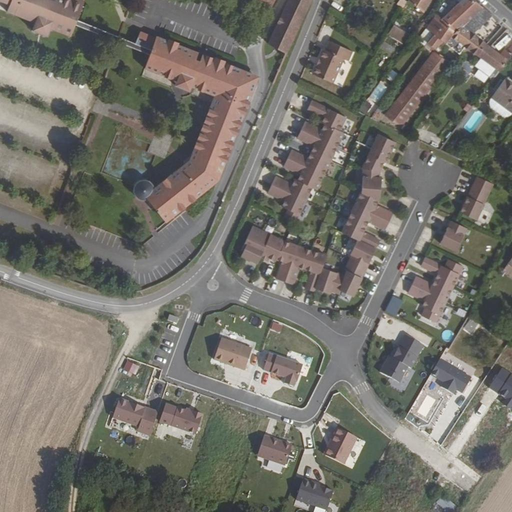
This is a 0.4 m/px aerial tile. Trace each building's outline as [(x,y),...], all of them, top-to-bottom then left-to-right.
[(0,0),(0,3),(8,7),(6,14),(34,25),(31,32),(46,37),(49,30),(69,38),(81,6),(66,0),(0,0)] [(251,0),(271,9),(275,0),(251,0)] [(286,0),(260,63),(280,71),(308,2),(308,0),(286,0)] [(453,35),(475,10),(462,0),(460,0),(438,25),(439,26),(447,32),(453,35)] [(475,10),(453,35),(447,32),(443,37),(435,31),(430,38),(455,57),(459,51),(472,59),(481,48),(466,37),(483,18),(475,10)] [(403,44),(409,34),(394,24),(387,34),(403,44)] [(435,31),(443,37),(447,32),(439,26),(435,31)] [(153,33),(140,27),(135,39),(148,45),(153,33)] [(506,39),(501,34),(492,44),(496,49),(506,39)] [(234,70),(156,38),(144,69),(175,83),(172,88),(188,94),(190,89),(213,97),(188,163),(153,189),(150,185),(146,183),(141,182),(136,185),(132,189),(132,193),(135,198),(139,200),(144,201),(164,224),(186,207),(217,183),(257,79),(234,70)] [(384,42),(381,50),(392,53),(394,46),(384,42)] [(352,52),(330,43),(326,53),(324,52),(313,77),(334,85),(343,60),(348,62),(352,52)] [(496,58),(481,48),(472,59),(492,73),(489,78),(492,80),(511,53),(511,44),(502,55),(500,53),(496,58)] [(381,122),(394,131),(439,70),(426,61),(381,122)] [(386,77),(392,82),(398,74),(392,69),(386,77)] [(486,101),(507,119),(511,112),(511,92),(501,83),(486,101)] [(369,113),(372,103),(363,101),(361,111),(369,113)] [(491,106),(486,101),(484,104),(483,106),(486,112),(496,121),(502,122),(506,120),(507,119),(502,114),(491,106)] [(312,191),(340,134),(336,132),(343,119),(309,102),(305,110),(321,118),(319,124),(321,125),(318,131),(302,123),(294,139),(311,147),(305,159),(288,151),(280,167),(297,175),(294,181),(291,180),(288,185),(272,177),(264,193),(281,201),(278,207),(284,210),(281,218),(291,223),(308,188),(312,191)] [(439,145),(442,137),(424,130),(421,138),(439,145)] [(392,145),(375,136),(368,151),(385,159),(392,145)] [(382,165),(385,159),(368,151),(360,167),(359,171),(375,172),(380,164),(382,165)] [(374,180),(375,172),(359,171),(357,193),(357,194),(374,202),(375,200),(377,180),(374,180)] [(471,223),(488,188),(473,180),(456,215),(471,223)] [(374,202),(357,194),(350,207),(384,223),(388,216),(372,208),(374,202)] [(384,223),(350,207),(344,220),(361,229),(363,223),(380,232),(384,223)] [(361,229),(344,220),(337,234),(352,241),(371,250),(375,242),(358,234),(361,229)] [(451,254),(462,232),(446,224),(435,246),(451,254)] [(255,241),(260,232),(248,226),(236,250),(238,251),(236,255),(252,263),(255,258),(261,245),(255,241)] [(264,258),(272,259),(280,242),(260,232),(255,241),(261,245),(255,258),(263,261),(264,258)] [(371,250),(352,241),(345,255),(347,256),(343,264),(360,272),(371,250)] [(271,279),(280,282),(292,246),(280,242),(272,259),(277,261),(271,279)] [(300,270),(306,251),(292,246),(280,282),(288,285),(294,267),(300,270)] [(300,289),(309,292),(310,289),(317,269),(321,257),(306,251),(300,270),(306,272),(300,289)] [(446,290),(457,269),(443,262),(439,270),(419,260),(415,268),(431,276),(429,281),(446,290)] [(360,272),(343,264),(339,271),(341,272),(340,277),(334,293),(347,298),(360,272)] [(334,293),(340,277),(317,269),(310,289),(324,294),(325,292),(333,295),(334,293)] [(446,290),(429,281),(426,287),(409,279),(406,287),(440,304),(446,290)] [(429,325),(440,304),(406,287),(402,295),(418,303),(416,309),(419,310),(415,318),(429,325)] [(468,333),(477,339),(482,332),(473,325),(468,333)] [(376,374),(395,383),(403,367),(406,369),(412,357),(407,355),(413,342),(400,336),(394,348),(393,348),(388,359),(384,357),(376,374)] [(208,358),(238,369),(246,348),(215,337),(208,358)] [(290,382),(296,365),(262,353),(256,369),(279,378),(277,383),(287,387),(289,381),(290,382)] [(123,369),(135,375),(139,366),(128,360),(123,369)] [(511,374),(503,369),(490,389),(511,402),(511,374)] [(465,406),(475,391),(444,371),(434,385),(447,393),(444,398),(456,406),(459,402),(465,406)] [(106,414),(132,424),(139,405),(113,395),(106,414)] [(164,424),(189,433),(196,413),(179,407),(179,409),(171,406),(164,424)] [(317,456),(335,465),(349,438),(329,428),(322,442),(324,443),(317,456)] [(249,455),(277,465),(284,445),(257,435),(249,455)] [(287,500),(318,511),(324,491),(310,486),(311,485),(294,479),(287,500)] [(431,509),(435,511),(451,511),(456,506),(442,495),(431,509)]
